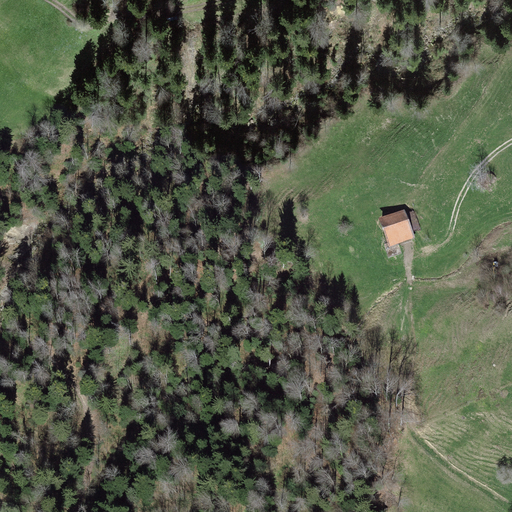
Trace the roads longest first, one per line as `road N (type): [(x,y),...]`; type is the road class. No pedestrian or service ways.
road 1 (track): [(49,0),(88,26),(177,0),(207,10),(236,0)]
road 2 (track): [(511,144),(460,202),(448,242),(424,249)]
